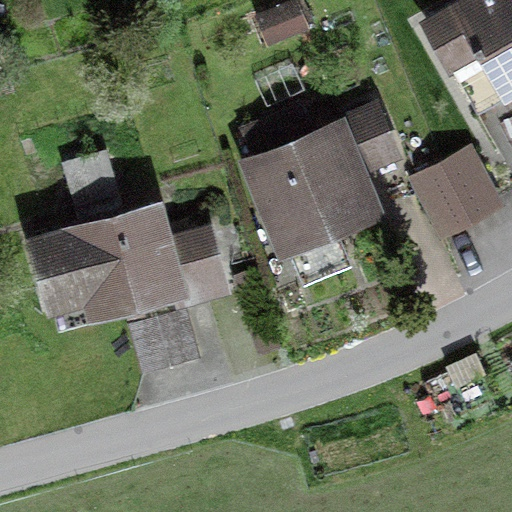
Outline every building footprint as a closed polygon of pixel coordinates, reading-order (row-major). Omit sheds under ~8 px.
[(511,0),(456,0),(416,23),(449,79),(466,69),(488,108),(511,94),(511,0)] [(288,4),(249,19),(260,47),(299,32),(288,4)] [(365,107),(232,159),(268,250),(366,211),(352,175),(386,161),(365,107)] [(472,151),(445,164),(468,214),(495,201),(472,151)] [(445,164),(416,179),(443,227),(468,214),(445,164)] [(144,204),(11,239),(31,314),(67,304),(71,321),(168,295),(163,273),(152,235),(144,204)] [(198,222),(152,235),(163,273),(171,270),(180,302),(219,291),(198,222)] [(249,276),(231,281),(254,357),(272,351),(249,276)] [(181,317),(125,332),(137,375),(192,360),(181,317)]
